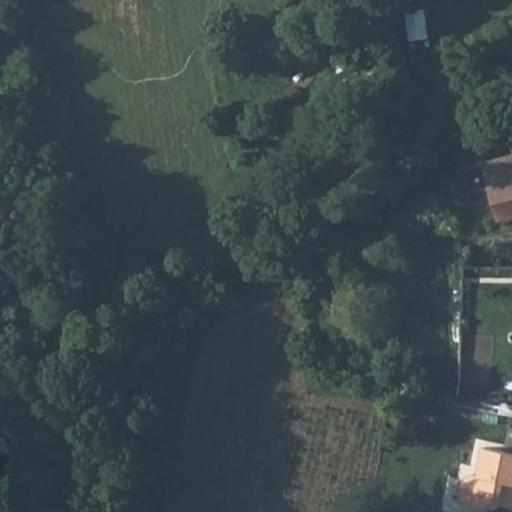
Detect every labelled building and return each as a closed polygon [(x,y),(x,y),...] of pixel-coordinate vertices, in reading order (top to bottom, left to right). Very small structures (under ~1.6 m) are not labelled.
[(428,8),(410,11),(415,39),(433,36),(428,8)] [(347,40),(325,46),(328,57),(350,51),(347,40)] [(431,76),(413,81),(422,116),(441,111),(431,76)] [(511,151),(484,161),(491,187),(511,181),(511,151)] [(511,181),(491,187),(500,220),(511,217),(511,181)] [(488,480),(483,479),(482,479),(470,486),(465,508),(481,511),(501,511),(507,509),(511,510),(511,456),(495,452),(488,480)]
